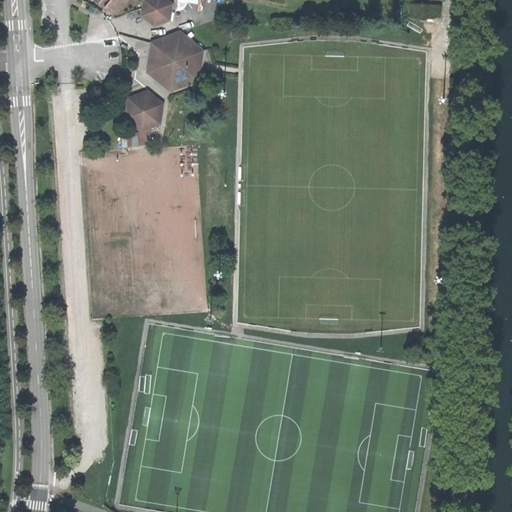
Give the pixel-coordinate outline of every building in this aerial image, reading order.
[(107,11),(118,10),(126,0),(94,0),(95,1),(107,11)] [(154,27),(169,21),(172,5),(166,0),(144,0),(141,17),(154,27)] [(180,0),(179,10),(187,11),(188,1),(200,2),(200,0),(180,0)] [(188,11),(198,12),(199,3),(189,2),(188,11)] [(433,19),(440,19),(440,6),(411,5),(411,19),(418,19),(418,20),(433,20),(433,19)] [(148,73),(170,92),(197,82),(201,52),(180,34),(153,44),(148,73)] [(141,132),(160,125),(163,105),(147,92),(128,99),(125,120),(141,132)]
